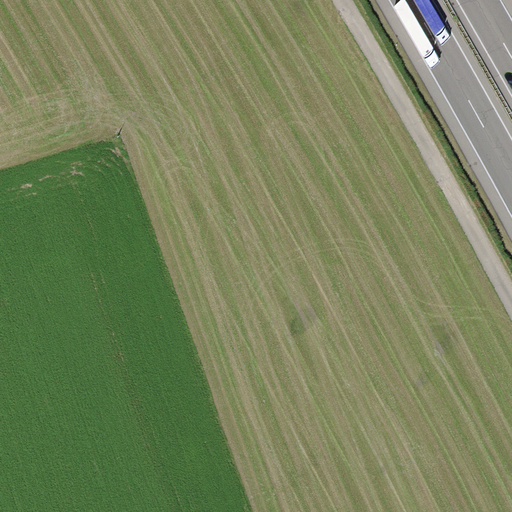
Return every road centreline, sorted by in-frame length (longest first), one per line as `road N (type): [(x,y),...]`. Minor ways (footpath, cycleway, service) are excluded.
road 1 (unclassified): [(511,307),(342,0)]
road 2 (motorway): [(405,0),(511,185)]
